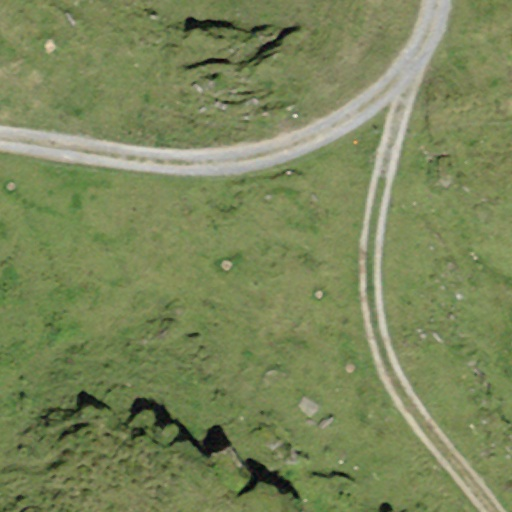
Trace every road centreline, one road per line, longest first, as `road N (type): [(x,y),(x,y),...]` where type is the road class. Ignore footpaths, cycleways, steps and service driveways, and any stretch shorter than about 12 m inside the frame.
road 1 (track): [(0,141),(155,163),(230,164),(266,155),(348,119),(396,86),(414,66),(442,0)]
road 2 (track): [(487,511),(371,293),(397,122),(414,66)]
